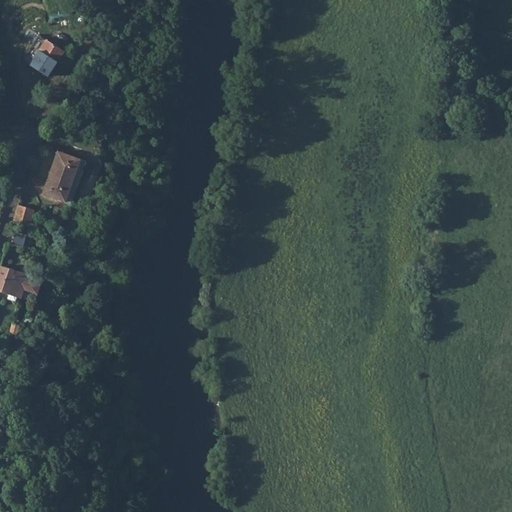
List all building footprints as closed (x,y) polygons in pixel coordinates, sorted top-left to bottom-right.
[(37,34),(23,59),(48,75),(62,50),(37,34)] [(86,157),(80,155),(57,148),(57,149),(42,191),(66,198),(71,200),(86,157)] [(34,207),(17,203),(13,220),(30,225),(34,207)] [(27,271),(0,263),(0,289),(21,296),(23,286),(26,276),(27,271)] [(23,286),(37,290),(39,280),(26,276),(23,286)]
